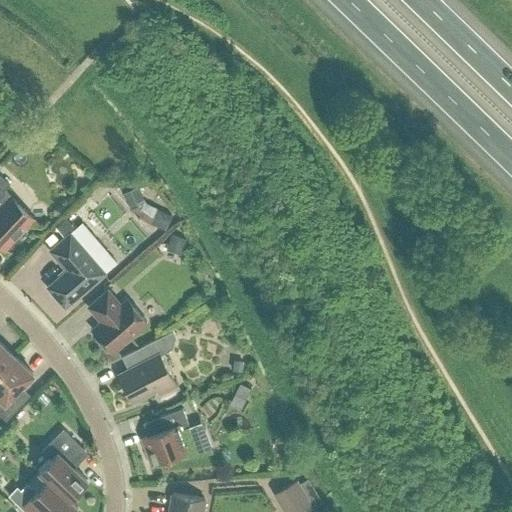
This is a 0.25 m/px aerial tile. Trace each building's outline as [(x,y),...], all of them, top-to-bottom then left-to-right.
[(10,183),(0,173),(0,243),(4,248),(33,217),(4,189),(10,183)] [(149,222),(164,229),(172,215),(144,200),(138,185),(122,191),(129,208),(149,222)] [(114,227),(106,233),(115,246),(124,240),(114,227)] [(67,269),(48,286),(65,305),(104,271),(70,232),(50,249),(67,269)] [(107,289),(89,305),(101,320),(92,328),(112,351),(147,321),(127,298),(120,304),(107,289)] [(160,353),(166,350),(172,347),(175,335),(172,329),(159,336),(122,355),(128,368),(118,373),(132,400),(157,387),(160,394),(177,385),(160,353)] [(0,367),(13,353),(0,340),(0,367)] [(33,372),(13,353),(0,367),(0,413),(5,418),(26,397),(17,388),(33,372)] [(251,387),(240,381),(234,392),(246,398),(251,387)] [(165,428),(142,436),(152,463),(167,458),(166,455),(179,450),(181,456),(199,453),(192,432),(182,406),(160,415),(165,428)] [(51,457),(39,470),(77,506),(69,497),(87,478),(70,463),(84,448),(63,428),(42,449),(51,457)] [(71,511),(77,506),(39,470),(38,470),(47,478),(36,490),(27,482),(20,489),(17,485),(8,494),(26,511),(71,511)] [(274,491),(285,511),(316,511),(297,478),(274,491)] [(201,511),(204,497),(172,492),(168,511),(201,511)]
